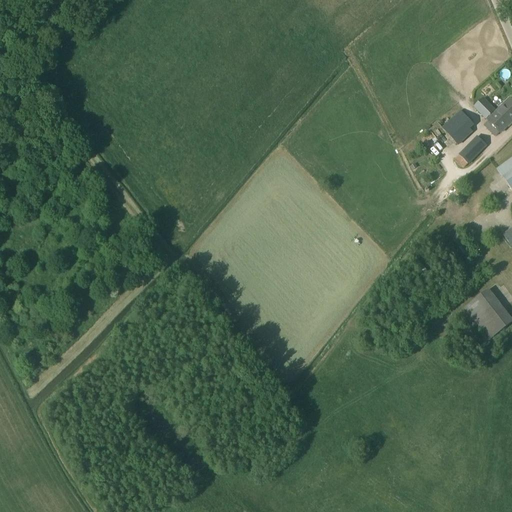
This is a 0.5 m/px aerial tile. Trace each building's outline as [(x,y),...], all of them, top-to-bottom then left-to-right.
[(511,122),(511,101),(510,99),(490,120),(502,132),(511,122)] [(495,110),(486,101),(477,110),(486,119),(495,110)] [(465,118),(457,110),(429,137),(435,143),(437,141),(439,140),(446,148),(468,128),(462,121),(465,118)] [(472,133),(469,130),(455,143),(458,146),(472,133)] [(486,146),(477,137),(460,156),(469,165),(486,146)] [(511,158),(496,170),(511,191),(511,158)] [(456,198),(455,202),(458,206),(462,205),(464,201),(461,197),(456,198)] [(511,246),(511,228),(503,235),(511,247),(511,246)] [(464,254),(470,251),(459,233),(453,236),(464,254)] [(488,340),(511,321),(511,319),(488,289),(463,308),(488,340)]
